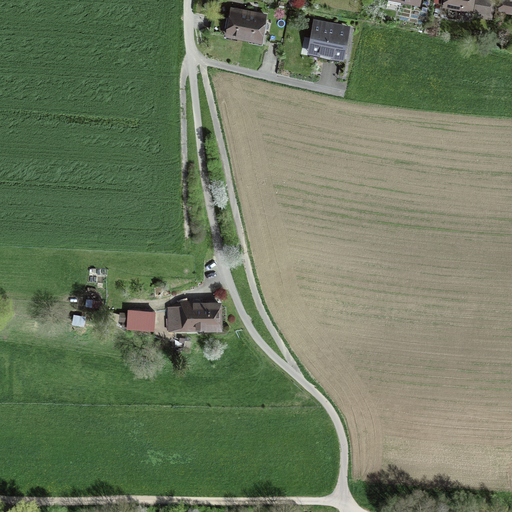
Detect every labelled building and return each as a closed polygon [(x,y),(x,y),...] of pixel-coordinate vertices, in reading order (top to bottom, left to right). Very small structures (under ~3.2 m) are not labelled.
[(444,0),(444,4),(470,9),(471,2),(478,4),(477,9),(489,12),(491,0),(444,0)] [(509,0),(499,0),(498,8),(507,10),(509,0)] [(243,36),(248,12),(232,9),(230,20),(212,16),(209,30),(243,36)] [(260,40),(265,14),(248,12),(243,36),(260,40)] [(308,21),(302,54),(339,60),(345,28),(308,21)] [(277,42),(280,27),(273,26),(270,41),(277,42)] [(215,305),(169,306),(170,329),(215,328),(215,305)] [(155,311),(127,310),(126,327),(153,328),(155,311)]
